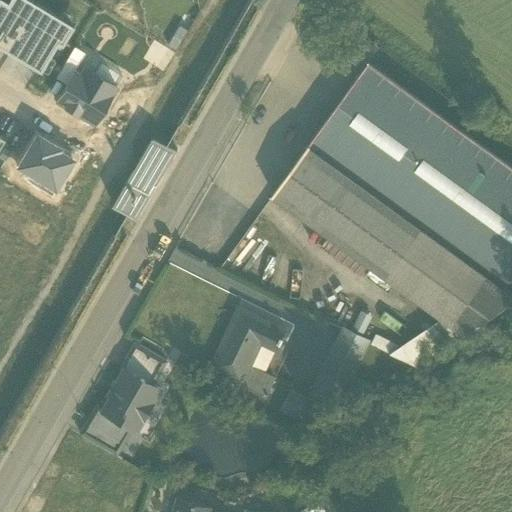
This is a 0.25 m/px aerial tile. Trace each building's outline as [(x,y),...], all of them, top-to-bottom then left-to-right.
[(71,23),(30,0),(6,0),(6,2),(2,0),(0,0),(0,45),(38,68),(55,39),(60,42),(71,23)] [(55,79),(65,85),(73,72),(84,54),(73,48),(55,79)] [(511,277),(511,167),(368,63),(272,194),(444,318),(463,332),(511,299),(511,293),(502,286),(503,284),(511,277)] [(65,85),(55,102),(93,124),(115,87),(92,73),(80,76),(73,72),(65,85)] [(36,135),(35,135),(16,167),(30,175),(27,181),(51,195),(72,160),(57,151),(59,148),(36,134),(36,135)] [(143,135),(111,207),(137,219),(170,147),(143,135)] [(285,330),(239,307),(210,368),(246,385),(247,383),(248,383),(255,367),(250,365),(261,341),(276,349),(280,342),(281,342),(283,337),(282,336),(285,330)] [(444,318),(391,351),(415,363),(463,332),(444,318)] [(343,328),(311,392),(336,405),(368,340),(343,328)] [(373,334),(370,344),(390,350),(393,340),(373,334)] [(166,361),(135,343),(120,368),(124,370),(125,368),(152,384),(166,361)] [(124,370),(117,383),(116,382),(115,384),(116,385),(110,395),(109,394),(108,396),(109,397),(101,410),(97,408),(87,425),(118,443),(128,427),(136,431),(143,418),(144,419),(145,417),(145,416),(151,404),(152,405),(153,403),(153,402),(160,389),(152,384),(125,368),(124,370)] [(118,443),(87,425),(80,436),(112,454),(118,443)] [(209,507),(177,498),(173,511),(214,511),(208,510),(209,507)] [(327,511),(323,503),(304,511),(327,511)]
